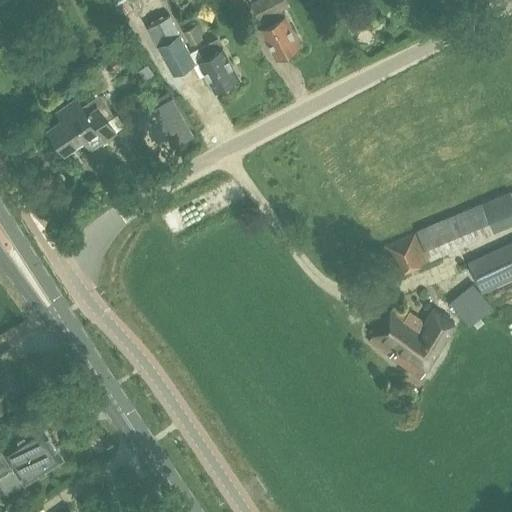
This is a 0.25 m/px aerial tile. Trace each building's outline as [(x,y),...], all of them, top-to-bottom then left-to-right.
[(113,0),(123,15),(134,8),(129,0),(113,0)] [(286,0),(250,0),(264,26),(261,28),(276,57),(290,50),(291,52),(297,49),(296,47),(300,45),(285,16),(281,9),(289,5),(286,0)] [(147,26),(173,75),(196,63),(170,14),(147,26)] [(99,20),(108,36),(119,30),(110,15),(99,20)] [(182,26),(191,45),(201,40),(193,21),(182,26)] [(238,77),(222,47),(220,48),(216,39),(199,48),(204,58),(200,60),(215,90),(226,83),(227,85),(235,81),(234,79),(238,77)] [(110,59),(116,69),(131,58),(125,48),(110,59)] [(49,127),(64,150),(84,137),(91,147),(117,129),(102,108),(106,105),(100,96),(84,107),(77,96),(58,109),(63,117),(49,127)] [(174,101),(152,112),(174,151),(195,139),(174,101)] [(417,229),(428,258),(511,223),(511,191),(509,193),(509,191),(417,229)] [(384,245),(395,273),(426,262),(414,232),(384,245)] [(511,240),(467,260),(482,292),(511,278),(511,240)] [(450,301),(470,326),(492,307),(473,283),(450,301)] [(369,341),(420,375),(454,324),(433,310),(424,324),(393,304),(369,341)] [(0,373),(0,407),(9,402),(6,398),(18,390),(5,370),(0,373)] [(0,483),(7,495),(63,458),(40,422),(0,448),(0,483)]
